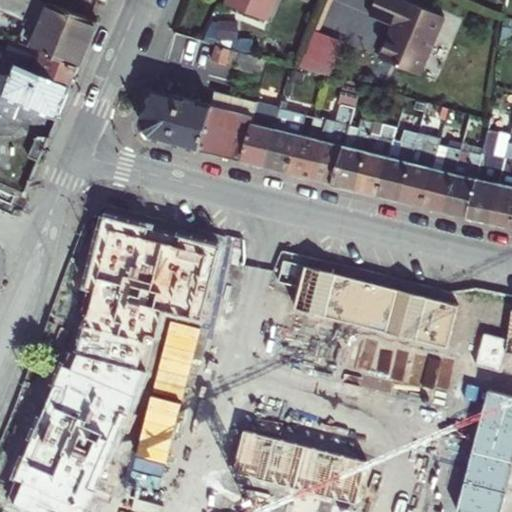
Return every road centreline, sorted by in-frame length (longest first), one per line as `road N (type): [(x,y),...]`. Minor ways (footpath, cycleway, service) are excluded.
road 1 (residential): [(75,154),(511,262)]
road 2 (unknown): [(142,441),(307,484),(327,497),(330,511)]
road 3 (residential): [(140,0),(75,154)]
road 4 (residential): [(75,154),(56,195),(0,260)]
